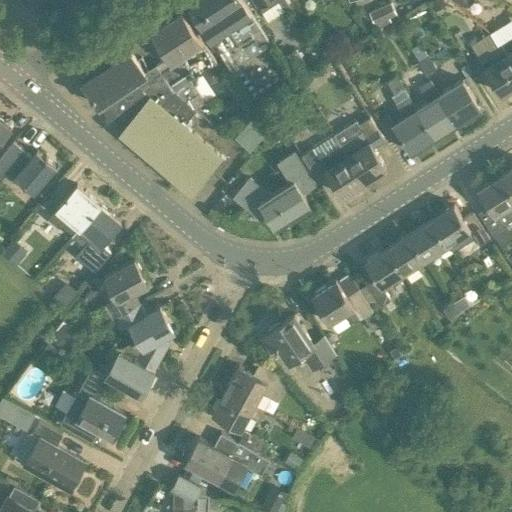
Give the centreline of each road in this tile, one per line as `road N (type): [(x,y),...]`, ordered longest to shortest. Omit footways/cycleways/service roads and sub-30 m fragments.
road 1 (residential): [(253,261),(217,251),(22,81)]
road 2 (residential): [(511,124),(317,248),(253,261)]
road 3 (residential): [(113,511),(253,261)]
